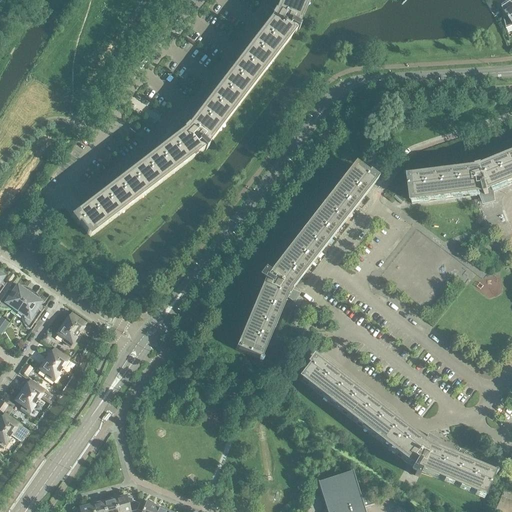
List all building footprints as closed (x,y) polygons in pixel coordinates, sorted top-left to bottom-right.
[(179,124),(184,132),(76,215),(93,237),(205,150),(206,151),(209,148),(208,148),(297,31),(299,32),(300,28),(311,0),(281,0),(276,12),(268,9),(266,13),(273,18),(190,126),(183,121),(179,124)] [(504,19),(506,29),(509,28),(511,27),(511,26),(511,1),(509,4),(508,2),(502,6),(503,8),(502,8),(506,14),(505,14),(505,15),(504,16),(504,17),(504,18),(504,19)] [(494,201),(493,193),(511,185),(511,155),(484,167),(483,165),(477,167),(477,169),(409,177),(413,204),(481,196),(484,204),(494,201)] [(298,296),(292,291),(376,184),(355,167),(267,279),(266,278),(264,282),(265,282),(236,350),(261,361),(288,297),(295,301),(298,296)] [(265,281),(269,271),(264,269),(260,278),(265,281)] [(10,309),(12,309),(18,313),(30,295),(25,291),(27,289),(24,288),(22,287),(19,287),(18,286),(13,292),(9,289),(0,302),(0,307),(2,309),(5,309),(7,310),(10,309)] [(30,329),(30,330),(43,312),(39,309),(43,303),(41,302),(40,300),(39,298),(37,296),(35,298),(30,295),(18,313),(23,316),(24,320),(25,322),(26,325),(28,327),(30,329)] [(76,341),(75,340),(76,339),(80,334),(79,334),(86,324),(72,315),(58,334),(65,339),(63,342),(71,348),(76,341)] [(0,316),(0,332),(2,334),(10,322),(0,316)] [(55,350),(41,370),(47,374),(45,378),(54,383),(59,376),(58,376),(59,374),(62,370),(62,369),(69,360),(55,350)] [(302,379),(301,381),(409,465),(413,468),(412,469),(416,472),(414,476),(419,478),(421,472),(484,499),(485,497),(494,476),(494,475),(495,473),(494,473),(493,473),(432,447),(436,440),(429,436),(425,443),(317,360),(307,372),(302,379)] [(27,377),(33,369),(26,364),(21,372),(27,377)] [(38,401),(40,398),(50,405),(55,399),(30,382),(16,402),(23,406),(21,409),(29,415),(34,408),(33,408),(34,406),(35,406),(38,401)] [(0,445),(4,449),(9,442),(8,441),(9,439),(12,435),(22,442),(29,432),(5,415),(0,421),(0,445)] [(365,511),(364,508),(374,505),(374,504),(373,504),(372,503),(371,502),(370,501),(369,500),(368,499),(367,498),(365,498),(364,498),(362,498),(361,498),(353,473),(318,484),(326,509),(325,510),(324,511),(322,511),(365,511)] [(511,511),(511,493),(503,490),(500,498),(501,498),(494,511),(511,511)] [(126,496),(114,499),(117,511),(130,511),(137,510),(140,504),(129,499),(127,499),(126,496)] [(117,511),(114,499),(103,502),(105,511),(117,511)] [(105,511),(103,502),(91,505),(92,511),(105,511)] [(146,502),(142,511),(155,511),(158,507),(146,502)]
